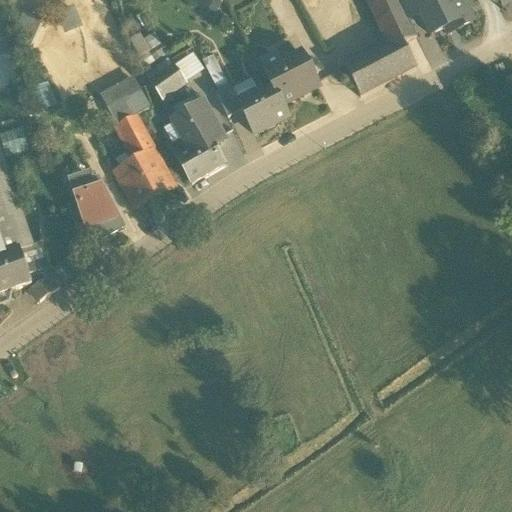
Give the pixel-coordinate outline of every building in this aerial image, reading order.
[(209,0),(207,0),(198,16),(212,24),(222,7),(209,0)] [(404,47),(417,41),(408,23),(407,23),(396,0),(365,0),(377,24),(380,34),(386,47),(400,40),(404,47)] [(396,0),(407,23),(408,23),(420,17),(431,39),(453,28),(455,33),(472,26),(466,13),(471,11),(465,0),(396,0)] [(511,0),(497,0),(502,9),(511,4),(511,0)] [(62,17),(65,33),(81,30),(77,13),(62,17)] [(130,43),(145,74),(170,57),(163,46),(160,48),(154,37),(143,43),(140,37),(130,43)] [(343,70),(359,100),(417,72),(404,47),(400,40),(386,47),(343,70)] [(264,76),(272,92),(281,111),(282,110),(299,102),(298,100),(318,90),(301,57),(264,76)] [(3,62),(13,92),(25,88),(15,58),(3,62)] [(202,64),(218,95),(229,90),(213,59),(202,64)] [(0,96),(13,92),(3,62),(0,63),(0,96)] [(150,86),(163,105),(185,90),(172,70),(150,86)] [(238,105),(254,97),(256,100),(265,96),(256,80),(232,92),(238,105)] [(100,99),(107,112),(140,94),(133,81),(100,99)] [(215,96),(228,121),(242,114),(237,105),(238,105),(232,92),(230,89),(229,90),(218,95),(215,96)] [(298,100),(299,102),(319,91),(318,90),(298,100)] [(288,122),(282,110),(281,111),(272,92),(265,96),(256,100),(254,97),(238,105),(237,105),(242,114),(254,139),(288,122)] [(107,112),(116,128),(134,119),(149,111),(142,93),(140,94),(107,112)] [(171,152),(191,188),(224,169),(215,152),(222,140),(204,109),(173,126),(184,145),(171,152)] [(115,129),(134,164),(153,154),(134,119),(116,128),(115,129)] [(2,146),(25,147),(26,134),(3,133),(2,146)] [(114,175),(135,212),(174,191),(153,154),(134,164),(114,175)] [(0,156),(0,261),(21,254),(21,255),(33,251),(33,250),(0,156)] [(75,186),(88,182),(86,176),(73,180),(75,186)] [(86,231),(117,221),(98,186),(91,189),(88,182),(75,186),(71,188),(77,207),(86,231)] [(86,231),(77,207),(68,210),(80,244),(95,239),(98,244),(122,230),(117,221),(86,231)] [(32,288),(29,278),(47,272),(39,248),(33,250),(33,251),(21,255),(21,254),(0,261),(0,307),(5,306),(2,298),(32,288)] [(31,294),(39,305),(60,291),(52,279),(31,294)]
